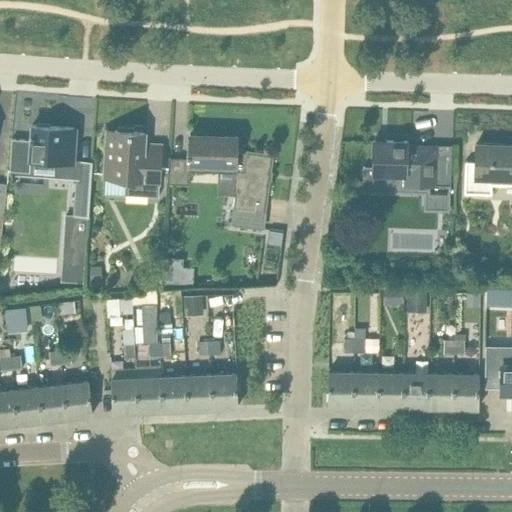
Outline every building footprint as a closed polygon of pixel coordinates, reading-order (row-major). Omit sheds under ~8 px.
[(11,138),(9,170),(29,171),(29,159),(71,162),(72,147),(74,127),(32,124),(31,140),(11,138)] [(145,132),(106,129),(103,177),(127,179),(125,196),(159,198),(161,145),(144,143),(145,132)] [(168,157),(167,177),(167,185),(188,185),(188,169),(234,170),(233,195),(235,195),(231,224),(261,228),(263,214),(265,214),(273,154),(246,150),(246,153),(237,151),(237,136),(225,135),(225,137),(191,136),(191,134),(189,134),(189,144),(187,144),(186,158),(168,157)] [(363,167),(363,181),(362,190),(389,191),(389,173),(404,174),(404,184),(434,184),(435,146),(407,146),(407,141),(373,140),(372,167),(363,167)] [(464,181),(464,192),(491,193),(491,184),(511,184),(511,144),(476,143),(475,161),(465,161),(464,181)] [(77,160),(74,229),(85,229),(91,161),(77,160)] [(193,264),(182,265),(181,256),(164,257),(164,280),(193,279),(193,264)] [(511,305),(511,288),(486,286),(486,288),(486,304),(511,305)] [(409,291),(410,310),(426,309),(425,290),(409,291)] [(365,291),(364,319),(378,320),(379,292),(365,291)] [(351,315),(352,294),(333,293),(333,314),(351,315)] [(131,316),(131,298),(107,297),(106,315),(123,316),(131,316)] [(155,304),(141,304),(142,344),(149,343),(157,343),(155,304)] [(24,306),(4,309),(7,332),(27,330),(24,306)] [(171,323),(160,324),(161,334),(162,334),(170,333),(172,333),(171,323)] [(134,347),(133,333),(122,334),(124,358),(135,357),(134,347)] [(170,333),(162,334),(162,343),(164,343),(170,342),(170,333)] [(454,339),(454,353),(464,353),(464,333),(454,333),(454,339)] [(344,351),(354,351),(354,338),(344,338),(344,351)] [(365,338),(354,338),(354,351),(365,351),(365,338)] [(404,339),(394,338),(394,352),(404,352),(404,339)] [(220,339),(209,340),(210,353),(220,353),(220,339)] [(443,339),(443,353),(454,353),(454,339),(443,339)] [(210,353),(209,340),(198,341),(199,354),(210,353)] [(162,343),(159,343),(160,355),(171,355),(170,342),(164,343),(162,343)] [(159,343),(157,343),(149,343),(150,356),(160,355),(159,343)] [(71,362),(69,349),(59,350),(61,363),(71,362)] [(511,349),(492,349),(492,367),(501,367),(501,392),(511,391),(511,349)] [(61,363),(59,350),(49,350),(50,364),(61,363)] [(21,354),(9,356),(11,369),(22,367),(21,354)] [(9,356),(0,356),(0,360),(1,370),(11,369),(9,356)] [(354,371),(328,371),(328,404),(353,405),(354,371)] [(379,372),(354,371),(353,405),(378,405),(379,372)] [(238,406),(236,372),(211,374),(212,407),(238,406)] [(404,372),(379,372),(378,405),(403,406),(404,372)] [(428,372),(404,372),(403,406),(428,406),(428,372)] [(453,373),(428,372),(428,406),(453,406),(453,373)] [(479,373),(453,373),(453,406),(478,407),(479,373)] [(212,407),(211,374),(186,375),(187,408),(212,407)] [(187,408),(186,375),(161,376),(162,409),(187,408)] [(162,409),(161,376),(136,377),(138,411),(162,409)] [(138,411),(136,377),(110,378),(112,412),(138,411)] [(63,383),(67,416),(92,414),(88,380),(63,383)] [(67,416),(63,383),(38,386),(42,419),(67,416)] [(42,419),(38,386),(13,388),(17,422),(42,419)] [(0,424),(17,422),(13,388),(0,389),(0,424)]
